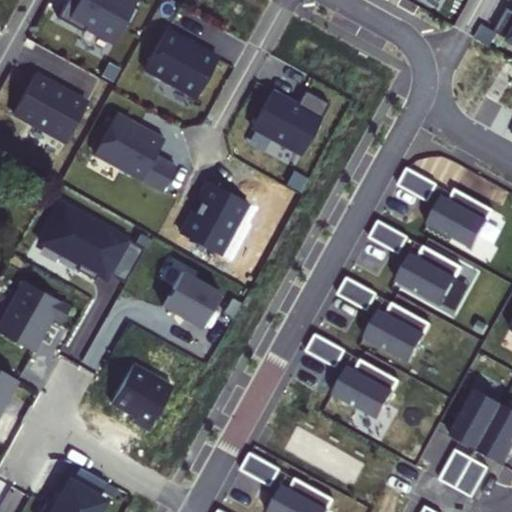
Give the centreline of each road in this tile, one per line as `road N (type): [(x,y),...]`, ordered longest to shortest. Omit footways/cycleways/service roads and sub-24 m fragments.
road 1 (residential): [(434,81),(195,507)]
road 2 (residential): [(195,507),(41,424)]
road 3 (residential): [(282,0),(203,144)]
road 4 (residential): [(339,0),(414,42),(434,81)]
